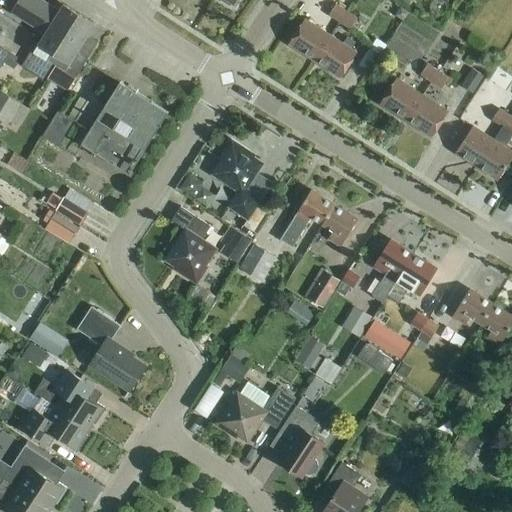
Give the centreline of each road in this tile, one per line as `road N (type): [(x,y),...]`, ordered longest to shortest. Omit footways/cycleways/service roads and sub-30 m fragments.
road 1 (residential): [(158,426),(185,385),(186,366),(116,258),(224,78)]
road 2 (unclassified): [(511,257),(224,78)]
road 3 (residential): [(266,511),(238,480),(158,426)]
road 4 (unclassified): [(224,78),(124,10)]
